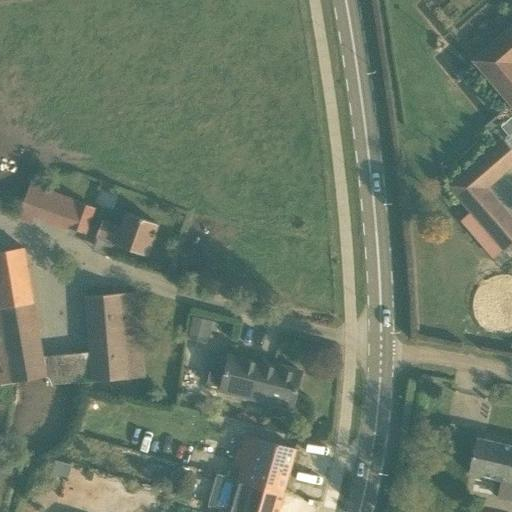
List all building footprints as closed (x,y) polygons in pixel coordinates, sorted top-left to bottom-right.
[(511,26),(472,61),(511,107),(511,26)] [(511,150),(503,140),(449,186),(504,250),(511,243),(511,221),(484,189),(511,164),(511,150)] [(31,186),(18,219),(31,224),(35,215),(84,234),(93,207),(31,186)] [(101,221),(95,237),(114,244),(114,245),(146,257),(158,224),(125,213),(120,227),(101,221)] [(92,381),(144,378),(137,292),(85,296),(90,352),(42,357),(23,248),(0,251),(0,385),(45,377),(46,385),(92,381)] [(192,316),(187,338),(207,343),(210,329),(216,330),(218,322),(192,316)] [(205,387),(292,409),(301,372),(273,365),(272,368),(229,357),(228,359),(214,355),(205,387)] [(229,478),(283,493),(296,449),(259,440),(246,436),(242,450),(238,449),(229,478)] [(511,446),(476,438),(469,473),(501,480),(497,498),(511,501),(511,446)] [(219,511),(221,511),(277,511),(283,493),(229,478),(221,507),(220,507),(219,511)]
